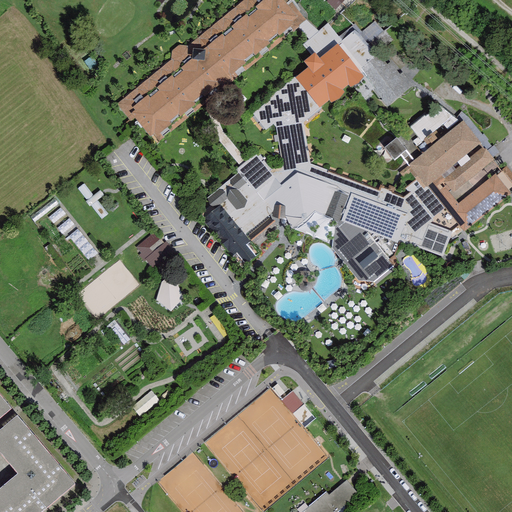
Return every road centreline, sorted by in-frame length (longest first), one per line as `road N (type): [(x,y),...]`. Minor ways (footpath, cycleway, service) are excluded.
road 1 (residential): [(330,405),(472,282),(511,272)]
road 2 (residential): [(116,489),(0,349)]
road 3 (residential): [(330,405),(279,350),(199,415)]
road 4 (residential): [(417,511),(330,405)]
road 5 (track): [(420,0),(511,81)]
